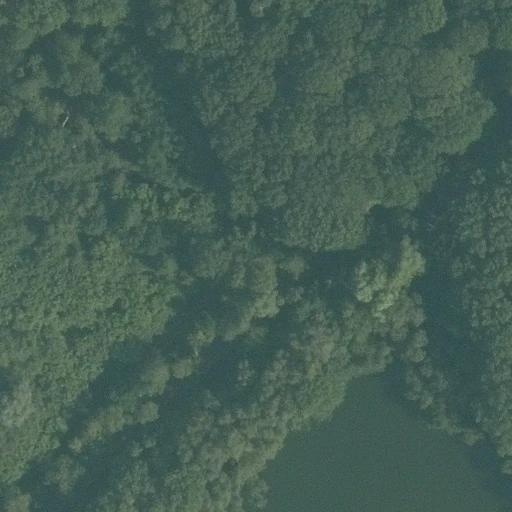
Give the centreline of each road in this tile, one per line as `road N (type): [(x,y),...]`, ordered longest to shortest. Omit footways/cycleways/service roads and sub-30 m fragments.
road 1 (unclassified): [(51,511),(511,70)]
road 2 (track): [(0,503),(206,305),(220,280),(204,252),(0,184)]
